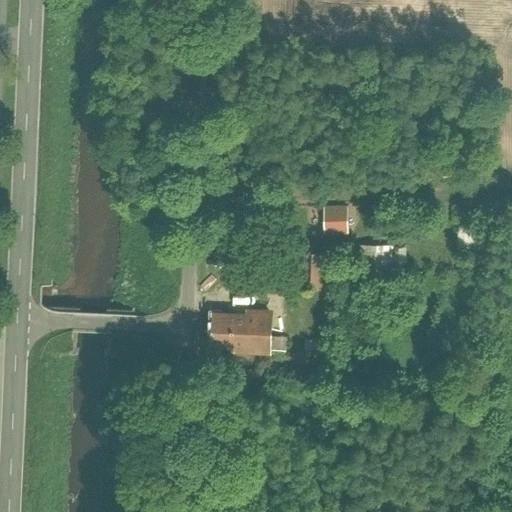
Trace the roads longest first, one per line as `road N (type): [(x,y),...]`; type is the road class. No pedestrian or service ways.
road 1 (unclassified): [(207,0),(189,325)]
road 2 (tertiary): [(15,315),(30,0)]
road 3 (tertiary): [(6,511),(15,315)]
road 4 (unclassified): [(189,325),(211,417),(221,511)]
road 5 (unclassified): [(189,325),(15,315)]
